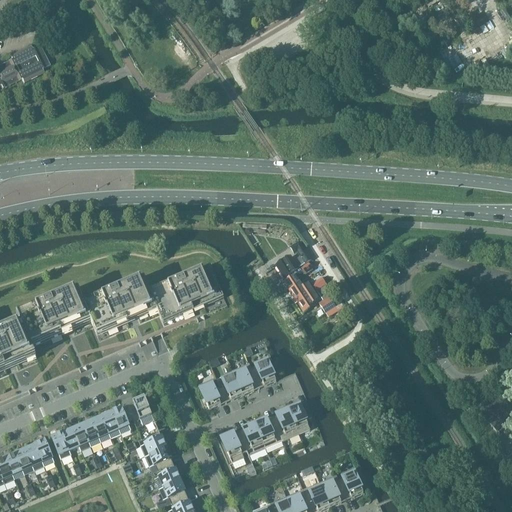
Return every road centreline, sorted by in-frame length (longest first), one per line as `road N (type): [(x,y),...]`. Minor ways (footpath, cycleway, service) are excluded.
road 1 (secondary): [(0,216),(122,197),(511,216)]
road 2 (secondary): [(511,186),(138,162),(0,173)]
road 3 (residential): [(192,435),(161,363),(0,431)]
road 4 (residential): [(131,67),(156,96),(175,95),(211,64),(323,0)]
